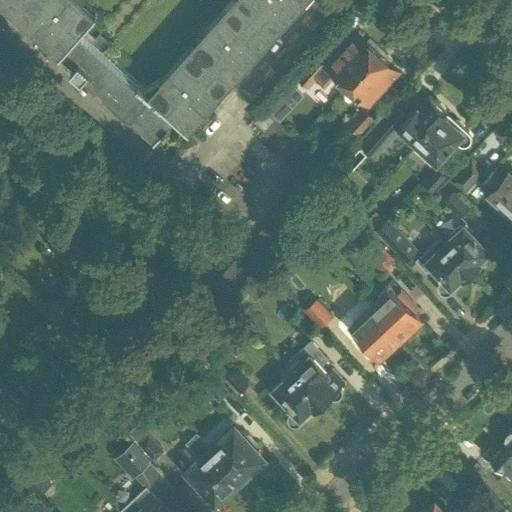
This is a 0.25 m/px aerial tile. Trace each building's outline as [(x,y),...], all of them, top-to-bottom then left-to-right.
[(4,0),(61,50),(59,52),(61,54),(62,52),(74,62),(72,64),(83,74),(84,72),(156,136),(158,133),(161,136),(172,124),(170,121),(175,115),(190,129),(191,127),(189,126),(301,0),(234,0),(151,92),(139,81),(138,83),(103,51),(109,45),(98,36),(96,38),(84,28),(97,13),(96,11),(94,13),(80,0),(4,0)] [(348,85),(379,50),(360,33),(328,67),(316,56),(296,77),(309,89),(316,80),(324,88),(337,75),(348,85)] [(379,50),(348,85),(367,102),(398,67),(379,50)] [(0,57),(0,74),(12,85),(22,73),(1,56),(0,57)] [(264,109),(274,118),(278,122),(303,96),(288,83),(264,109)] [(418,144),(448,112),(428,94),(408,117),(397,107),(362,145),(372,154),(374,152),(375,154),(399,126),(418,144)] [(359,135),(375,118),(363,107),(347,124),(359,135)] [(264,129),(274,118),(264,109),(254,120),(264,129)] [(448,112),(418,144),(437,161),(456,140),(460,143),(464,145),(468,144),(472,140),(472,136),(470,132),(448,112)] [(267,144),(284,127),(278,122),(274,118),(264,129),(258,136),(267,144)] [(277,153),(293,135),(284,127),(267,144),(277,153)] [(287,162),(303,144),(293,135),(277,153),(287,162)] [(297,170),(313,153),(303,144),(287,162),(297,170)] [(307,179),(322,161),(313,153),(297,170),(306,179),(307,179)] [(472,156),(451,180),(465,193),(487,169),(472,156)] [(298,188),(316,204),(340,177),(322,161),(307,179),(306,179),(298,188)] [(508,173),(499,164),(482,183),(491,191),(489,192),(511,213),(511,172),(511,173),(509,171),(508,173)] [(433,191),(447,175),(436,166),(422,181),(433,191)] [(307,214),(316,204),(298,188),(289,198),(307,214)] [(471,207),(455,189),(444,199),(460,216),(471,207)] [(299,223),(307,214),(289,198),(281,207),(299,223)] [(290,233),(299,223),(281,207),(272,217),(290,233)] [(282,243),(290,233),(272,217),(264,227),(282,243)] [(445,242),(473,272),(495,251),(496,247),(495,243),(492,240),(488,238),(484,239),(481,242),(464,224),(445,242)] [(255,237),(273,253),(282,243),(264,227),(255,237)] [(264,263),(273,253),(255,237),(246,247),(264,263)] [(420,254),(404,237),(393,248),(408,265),(420,254)] [(379,241),(365,253),(381,270),(394,258),(379,241)] [(450,293),(473,272),(445,242),(427,260),(443,278),(440,281),(438,285),(439,290),(442,293),(446,294),(450,293)] [(256,272),(264,263),(246,247),(237,257),(256,272)] [(248,282),(256,272),(237,257),(229,266),(248,282)] [(239,292),(248,282),(229,266),(220,276),(239,292)] [(230,302),(239,292),(220,276),(212,285),(230,302)] [(371,305),(399,336),(420,318),(413,310),(416,307),(402,292),(399,295),(388,283),(379,292),(382,295),(371,305)] [(319,327),(333,315),(318,296),(304,309),(319,327)] [(380,354),(399,336),(371,305),(352,323),(369,341),(366,345),(367,350),(370,354),(375,355),(379,353),(380,354)] [(313,325),(297,309),(288,319),(303,334),(313,325)] [(343,385),(323,363),(329,357),(312,338),(286,362),(293,370),(323,403),(331,396),(335,398),(339,398),(343,394),(344,390),(342,385),(343,385)] [(249,383),(235,367),(226,375),(240,391),(249,383)] [(300,424),(323,403),(293,370),(274,388),(293,409),(290,412),(288,416),(289,421),(292,424),(296,425),(300,424)] [(203,383),(219,401),(230,391),(214,373),(203,383)] [(154,460),(165,450),(149,432),(148,433),(139,422),(129,432),(138,442),(154,460)] [(212,448),(240,478),(263,457),(235,426),(212,448)] [(216,500),(240,478),(212,448),(197,431),(186,441),(197,453),(185,465),(196,477),(188,484),(201,499),(209,492),(216,500)] [(511,433),(491,455),(492,457),(489,460),(500,470),(503,467),(504,468),(505,467),(511,474),(511,433)] [(170,511),(155,495),(169,482),(129,439),(116,452),(114,454),(144,487),(122,508),(125,511),(170,511)] [(38,496),(53,482),(34,462),(19,476),(38,496)] [(443,509),(435,500),(422,511),(452,511),(447,506),(443,509)]
